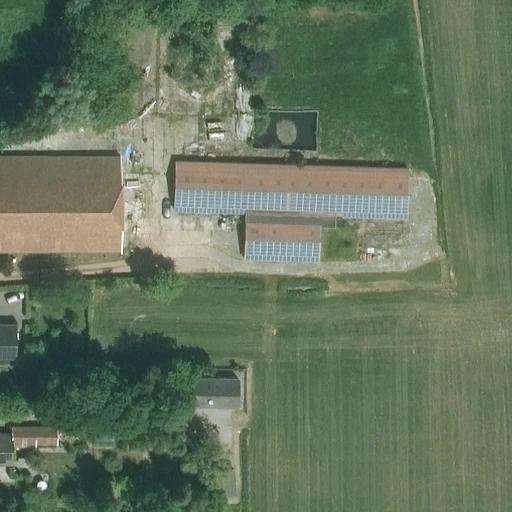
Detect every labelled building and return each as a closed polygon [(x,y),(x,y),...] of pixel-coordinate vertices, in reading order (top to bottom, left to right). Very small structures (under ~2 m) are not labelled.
[(0,250),(121,249),(120,158),(0,158),(0,250)] [(405,217),(407,169),(177,162),(176,211),(247,213),(246,259),(318,261),(319,227),(335,228),(335,215),(405,217)] [(0,357),(15,358),(16,326),(0,325),(0,357)] [(238,405),(238,379),(194,378),(194,405),(238,405)] [(0,463),(12,464),(12,443),(58,444),(57,427),(12,427),(12,434),(0,433),(0,463)] [(224,496),(236,495),(234,467),(223,468),(224,496)] [(150,499),(149,474),(137,474),(137,500),(150,499)]
